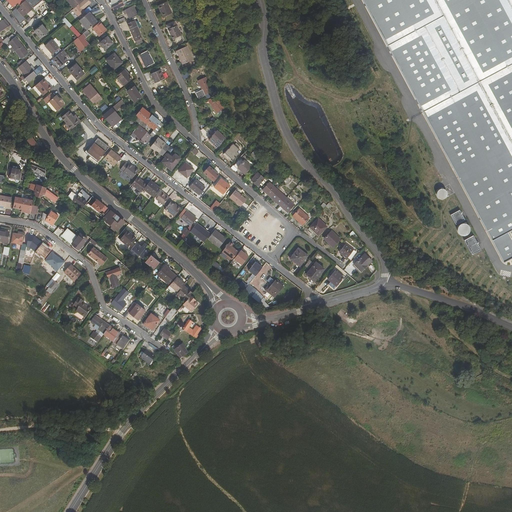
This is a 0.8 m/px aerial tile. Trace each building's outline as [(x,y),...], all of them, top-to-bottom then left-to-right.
[(26,0),(20,5),(21,7),(18,10),(17,8),(11,13),(21,24),(26,19),(24,16),(43,0),(26,0)] [(67,0),(74,8),(84,0),(83,0),(67,0)] [(81,19),(87,14),(83,10),(91,3),(88,0),(84,0),(73,10),(81,19)] [(511,0),(362,0),(503,263),(511,257),(511,243),(507,233),(511,230),(511,0)] [(172,13),(167,2),(158,6),(163,17),(172,13)] [(124,15),(127,13),(129,18),(137,13),(133,6),(123,11),(124,15)] [(81,19),(79,20),(87,30),(98,21),(89,12),(87,14),(81,19)] [(64,18),(62,20),(70,27),(72,25),(64,18)] [(128,24),(135,41),(141,38),(142,38),(134,21),(128,24)] [(0,23),(0,30),(2,31),(8,27),(3,22),(0,23)] [(181,35),(175,22),(167,25),(173,39),(181,35)] [(100,36),(107,30),(100,23),(93,28),(100,36)] [(40,38),(48,32),(42,25),(34,31),(40,38)] [(86,48),(89,45),(84,38),(90,33),(87,30),(78,38),(86,48)] [(105,50),(113,43),(108,36),(100,43),(105,50)] [(11,41),(8,38),(8,37),(4,41),(0,37),(0,50),(9,42),(11,41)] [(11,41),(9,42),(22,58),(28,53),(15,37),(11,41)] [(78,38),(75,41),(79,47),(78,48),(81,52),(86,48),(78,38)] [(55,57),(62,51),(52,40),(45,46),(55,57)] [(193,60),(187,46),(177,51),(183,65),(193,60)] [(60,67),(68,61),(66,58),(64,57),(68,54),(64,50),(62,51),(55,57),(53,59),(60,67)] [(154,63),(148,51),(141,54),(147,67),(154,63)] [(114,70),(122,63),(114,53),(106,60),(114,70)] [(31,65),(34,62),(39,67),(42,64),(34,54),(27,61),(31,65)] [(27,77),(34,71),(26,61),(19,67),(27,77)] [(84,74),(77,64),(69,71),(77,80),(84,74)] [(95,66),(89,71),(92,75),(98,70),(95,66)] [(28,83),(43,70),(40,67),(25,79),(28,83)] [(116,77),(123,85),(132,78),(125,70),(116,77)] [(155,84),(165,79),(161,70),(151,74),(155,84)] [(205,78),(198,81),(205,96),(211,93),(205,78)] [(44,96),(53,88),(50,85),(49,85),(44,79),(35,86),(44,96)] [(83,90),(93,103),(101,97),(90,84),(83,90)] [(127,91),(134,102),(142,97),(134,86),(127,91)] [(65,105),(62,102),(63,102),(59,98),(57,95),(55,97),(51,93),(44,100),(47,103),(49,101),(58,111),(65,105)] [(217,113),(224,108),(216,97),(207,100),(217,113)] [(116,112),(121,108),(123,111),(127,108),(122,100),(113,107),(116,112)] [(136,115),(154,130),(160,122),(143,107),(136,115)] [(112,108),(103,115),(113,127),(121,119),(112,108)] [(81,122),(75,115),(73,116),(69,111),(62,117),(72,129),(81,122)] [(163,124),(160,122),(154,130),(150,134),(154,137),(163,124)] [(133,133),(146,143),(151,137),(147,133),(148,132),(139,125),(133,133)] [(201,130),(203,137),(207,140),(211,134),(208,131),(210,129),(207,126),(202,130),(201,130)] [(225,138),(217,131),(209,140),(217,147),(225,138)] [(40,148),(33,137),(27,141),(34,152),(40,148)] [(85,152),(91,157),(98,162),(109,147),(98,138),(91,147),(89,146),(85,152)] [(166,144),(166,143),(158,138),(150,147),(155,151),(155,150),(163,155),(170,147),(166,144)] [(233,144),(224,154),(232,162),(242,152),(233,144)] [(119,156),(111,150),(105,158),(112,164),(119,156)] [(259,163),(264,158),(256,150),(253,153),(257,156),(255,158),(259,163)] [(122,158),(127,162),(130,157),(125,153),(122,158)] [(172,170),(181,158),(175,154),(172,157),(168,154),(161,162),(172,170)] [(119,156),(112,164),(115,166),(121,158),(119,156)] [(98,162),(91,157),(88,160),(95,166),(98,162)] [(237,161),(233,165),(237,168),(238,167),(245,174),(251,167),(244,160),(241,164),(237,161)] [(126,163),(121,170),(132,179),(139,171),(130,164),(129,165),(126,163)] [(187,178),(194,169),(186,163),(179,171),(187,178)] [(220,174),(210,165),(205,171),(215,180),(220,174)] [(8,178),(20,181),(22,170),(10,168),(8,178)] [(269,179),(260,171),(251,180),(260,188),(268,180),(269,179)] [(144,189),(147,185),(138,177),(132,185),(142,192),(144,189)] [(230,186),(221,178),(214,187),(223,194),(230,186)] [(147,185),(144,189),(154,197),(160,188),(151,180),(147,185)] [(190,187),(199,195),(205,187),(196,180),(190,187)] [(268,180),(260,188),(270,197),(270,196),(277,189),(268,180)] [(77,183),(74,181),(69,187),(77,193),(83,186),(78,182),(77,183)] [(28,189),(37,192),(35,196),(39,197),(45,196),(46,191),(46,189),(31,183),(28,189)] [(73,201),(82,208),(86,202),(87,202),(91,197),(87,194),(87,193),(82,189),(73,201)] [(277,189),(270,196),(287,212),(294,204),(277,189)] [(447,193),(438,190),(435,199),(444,202),(447,193)] [(45,196),(55,203),(58,198),(50,192),(49,193),(46,191),(45,196)] [(230,197),(241,206),(246,200),(235,191),(230,197)] [(162,192),(156,199),(164,205),(169,197),(162,192)] [(0,205),(10,208),(12,198),(0,195),(0,205)] [(92,197),(87,203),(105,217),(110,211),(93,196),(92,197)] [(24,210),(25,213),(30,214),(32,201),(15,197),(13,208),(24,210)] [(229,208),(226,211),(230,214),(236,207),(229,200),(225,205),(229,208)] [(165,209),(174,216),(181,208),(177,205),(177,206),(171,202),(165,209)] [(215,211),(220,205),(217,202),(211,209),(215,211)] [(297,206),(290,214),(302,225),(309,218),(297,206)] [(179,215),(182,218),(181,218),(190,226),(191,226),(197,219),(187,211),(187,212),(184,209),(179,215)] [(42,218),(52,225),(58,216),(51,212),(48,216),(43,213),(42,218)] [(105,222),(118,232),(123,225),(121,223),(123,220),(114,212),(105,222)] [(460,212),(450,216),(460,239),(470,235),(465,223),(464,223),(460,212)] [(319,235),(327,227),(319,218),(310,227),(319,235)] [(183,241),(193,228),(191,226),(190,226),(180,239),(183,241)] [(0,230),(0,242),(7,244),(10,232),(0,230)] [(68,230),(62,236),(79,250),(88,239),(81,234),(77,238),(68,230)] [(191,236),(200,243),(204,238),(195,230),(191,236)] [(208,239),(219,247),(226,238),(216,230),(208,239)] [(135,239),(130,235),(131,234),(128,231),(120,240),(128,247),(135,239)] [(340,239),(332,231),(324,238),(333,247),(340,239)] [(23,236),(13,234),(11,243),(22,245),(23,236)] [(34,253),(42,242),(33,235),(27,234),(25,248),(29,249),(34,253)] [(473,237),(464,241),(467,249),(476,245),(473,237)] [(234,244),(230,242),(223,251),(232,259),(238,251),(232,246),(234,244)] [(149,252),(145,249),(148,246),(145,243),(142,247),(137,243),(130,251),(137,258),(139,256),(143,259),(149,252)] [(346,244),(339,252),(352,262),(359,254),(360,254),(346,244)] [(88,254),(102,265),(107,258),(93,247),(88,254)] [(290,259),(300,266),(308,256),(298,248),(290,259)] [(372,261),(365,254),(366,252),(364,250),(360,254),(359,254),(362,257),(354,264),(361,271),(372,261)] [(248,257),(241,251),(234,259),(242,265),(248,257)] [(63,262),(51,252),(44,261),(56,271),(63,262)] [(154,270),(160,262),(151,255),(145,262),(154,270)] [(310,260),(305,266),(308,269),(313,262),(310,260)] [(262,268),(255,262),(249,271),(256,276),(262,268)] [(315,282),(325,269),(316,262),(306,275),(315,282)] [(64,273),(74,282),(81,275),(71,265),(64,273)] [(24,266),(22,273),(29,275),(31,267),(24,266)] [(177,276),(164,266),(157,275),(170,286),(176,277),(177,276)] [(108,278),(109,278),(113,288),(120,286),(117,277),(119,277),(119,275),(122,273),(120,268),(106,273),(108,278)] [(337,286),(344,278),(335,270),(328,279),(331,281),(332,281),(337,286)] [(176,277),(170,286),(178,293),(184,286),(185,284),(176,277)] [(269,284),(271,285),(276,280),(272,277),(267,282),(269,284)] [(130,289),(135,284),(131,280),(126,285),(130,289)] [(284,286),(276,280),(271,285),(269,284),(264,290),(274,298),(284,286)] [(58,284),(54,281),(48,287),(53,291),(58,284)] [(243,290),(252,297),(257,292),(252,288),(252,289),(247,285),(243,290)] [(145,290),(150,294),(154,291),(148,286),(145,290)] [(178,293),(177,295),(186,302),(191,295),(193,293),(184,286),(178,293)] [(192,311),(198,303),(196,301),(194,299),(195,298),(191,295),(186,302),(184,305),(192,311)] [(113,301),(111,303),(121,312),(127,304),(117,296),(113,301)] [(78,309),(76,311),(85,318),(91,310),(82,303),(83,301),(79,298),(73,305),(78,309)] [(160,299),(151,309),(157,314),(166,304),(160,299)] [(138,320),(146,311),(137,304),(130,313),(138,320)] [(165,318),(170,320),(177,310),(173,307),(165,318)] [(148,328),(149,327),(153,330),(160,320),(151,314),(143,325),(148,328)] [(91,322),(95,326),(94,328),(97,331),(95,333),(94,332),(90,337),(98,343),(103,335),(110,326),(95,316),(91,322)] [(182,330),(196,339),(198,336),(197,335),(201,329),(196,325),(193,330),(189,327),(193,322),(189,319),(182,330)] [(120,334),(120,333),(110,326),(103,335),(113,342),(120,334)] [(167,340),(172,334),(164,328),(160,335),(167,340)] [(124,349),(130,341),(120,334),(113,342),(124,349)] [(211,351),(221,345),(218,341),(209,347),(211,351)] [(180,359),(187,354),(182,345),(174,351),(180,359)] [(149,364),(155,356),(147,349),(140,358),(149,364)]
